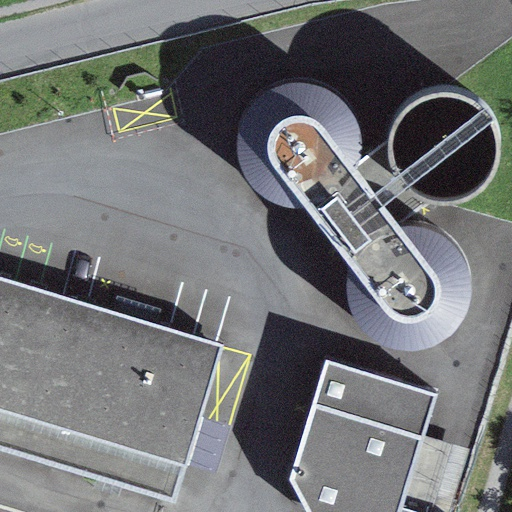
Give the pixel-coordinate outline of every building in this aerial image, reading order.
[(307,195),(325,190),(339,179),(348,166),(353,149),(353,132),(348,116),(337,103),(323,93),(307,88),(290,89),(273,95),(258,107),(249,123),(246,141),(249,159),(258,175),(272,188),(289,194),(307,195)] [(454,197),(471,191),(485,181),(495,168),(500,151),(500,134),(494,118),(484,105),(470,95),(454,90),(436,91),(419,97),(405,109),(396,125),(392,143),(395,161),(404,177),(418,190),(435,196),(454,197)] [(419,339),(436,334),(450,323),(460,310),(465,293),(465,276),(459,260),(449,247),(435,237),(418,232),(401,233),(384,239),(370,251),(361,267),(357,285),(360,303),(369,320),(383,332),(400,339),(419,339)] [(223,343),(0,276),(0,448),(176,500),(223,343)] [(439,390),(325,356),(289,477),(307,511),(424,511),(404,506),(439,390)]
